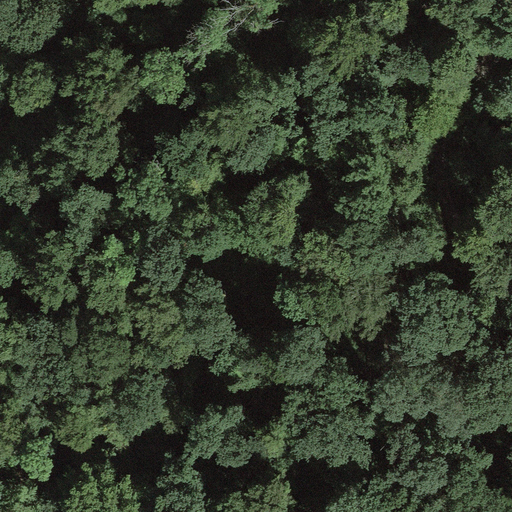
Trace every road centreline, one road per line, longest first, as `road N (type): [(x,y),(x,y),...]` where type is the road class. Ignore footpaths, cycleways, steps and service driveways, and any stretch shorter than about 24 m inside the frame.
road 1 (track): [(511,46),(466,80),(440,140),(454,218),(494,279),(511,287)]
road 2 (track): [(45,511),(23,473),(0,385)]
